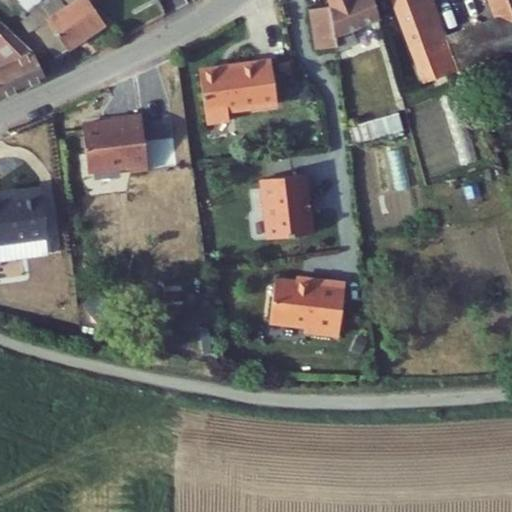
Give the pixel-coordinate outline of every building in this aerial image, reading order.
[(23,2),(0,20),(0,29),(10,38),(37,19),(46,30),(83,1),(82,0),(67,0),(41,20),(23,2)] [(33,0),(24,0),(23,2),(41,20),(67,0),(62,0),(41,15),(36,10),(40,7),(33,0)] [(329,0),(330,1),(328,1),(336,40),(350,35),(380,26),(372,0),(329,0)] [(438,46),(422,0),(383,0),(412,90),(511,55),(511,0),(488,0),(498,24),(438,46)] [(46,30),(34,39),(54,64),(104,30),(83,1),(46,30)] [(328,1),(307,5),(314,45),(336,42),(336,40),(328,1)] [(0,74),(0,101),(42,83),(30,55),(10,38),(0,29),(0,58),(11,69),(0,74)] [(269,58),(197,67),(203,120),(226,117),(224,107),(274,100),(269,58)] [(127,170),(145,167),(138,111),(109,115),(110,122),(100,123),(100,120),(90,121),(94,160),(83,161),(84,168),(120,164),(127,170)] [(351,146),(403,129),(397,112),(345,128),(351,146)] [(83,161),(94,160),(90,121),(78,123),(83,161)] [(310,230),(303,171),(261,176),(262,185),(259,190),(260,201),(264,205),(267,229),(274,235),(310,230)] [(35,195),(0,201),(0,244),(42,238),(35,195)] [(309,281),(273,278),(268,321),(303,325),(306,330),(336,334),(343,282),(309,277),(309,281)]
